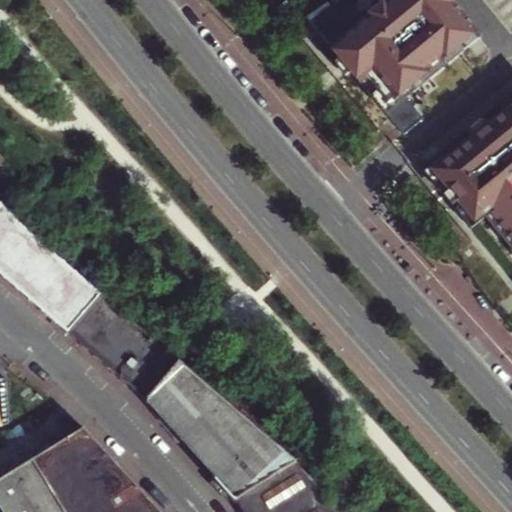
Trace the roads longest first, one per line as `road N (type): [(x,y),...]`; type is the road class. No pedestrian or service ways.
road 1 (primary): [(84,0),(511,496)]
road 2 (primary): [(511,415),(154,0)]
road 3 (unclassified): [(205,511),(103,400),(0,307)]
